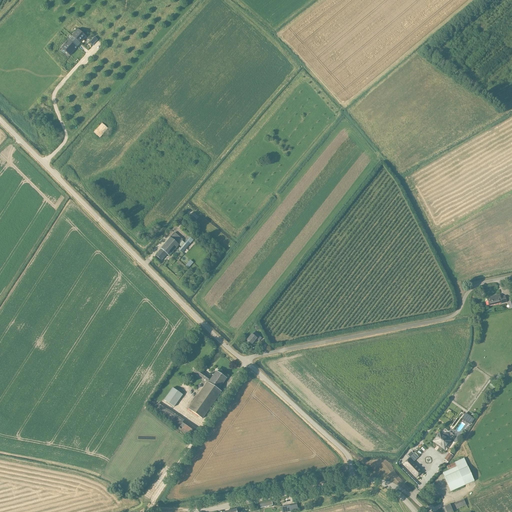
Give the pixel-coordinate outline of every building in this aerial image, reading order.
[(61,48),(70,56),(86,38),(78,30),(61,48)] [(93,132),(100,138),(108,129),(102,123),(93,132)] [(181,242),(172,235),(160,249),(161,249),(155,256),(161,261),(167,255),(169,256),(181,242)] [(193,240),(190,237),(178,250),(182,253),(193,240)] [(506,301),(505,295),(500,297),(499,294),(487,298),(489,305),(501,302),(501,303),(506,301)] [(261,338),(253,332),(247,340),(252,344),(254,341),(255,342),(257,339),(259,341),(261,338)] [(187,366),(189,364),(180,358),(178,360),(187,366)] [(226,378),(216,371),(211,378),(195,367),(192,371),(207,381),(188,409),(202,418),(221,391),(218,389),(226,378)] [(174,407),(183,395),(173,388),(164,400),(174,407)] [(162,405),(158,403),(153,411),(192,437),(197,429),(184,421),(184,420),(162,405)] [(443,435),(442,436),(439,434),(434,441),(437,444),(436,444),(438,445),(438,444),(440,446),(439,446),(440,447),(441,446),(444,449),(449,441),(446,439),(447,438),(447,437),(447,436),(447,435),(446,434),(445,434),(444,434),(443,434),(443,435)] [(418,457),(414,453),(408,458),(409,459),(412,462),(418,457)] [(448,462),(452,456),(449,453),(444,459),(448,462)] [(409,459),(403,465),(416,477),(421,472),(412,462),(409,459)] [(458,471),(456,467),(458,466),(456,462),(446,466),(448,471),(443,473),(445,477),(444,477),(451,491),(474,481),(467,467),(458,471)] [(454,503),(457,509),(466,505),(464,499),(454,503)] [(291,510),(298,509),(297,503),(290,505),(281,507),(281,511),(290,511),(291,511),(291,510)]
